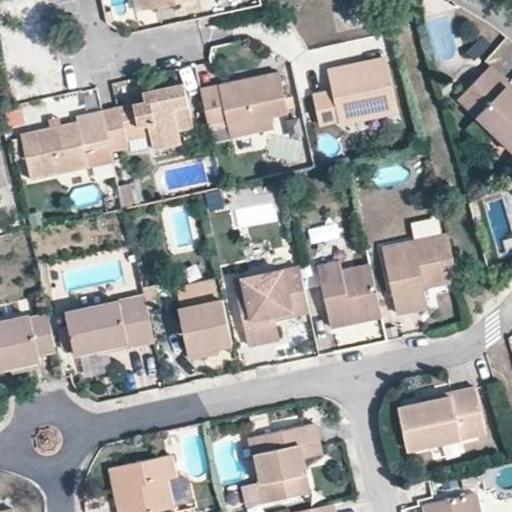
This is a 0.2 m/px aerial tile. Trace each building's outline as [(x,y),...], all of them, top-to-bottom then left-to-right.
[(153,0),(143,0),(147,9),(155,7),(153,0)] [(324,70),(325,76),(383,64),(382,58),(324,70)] [(383,64),(325,76),(329,92),(310,96),(317,126),(393,110),(383,64)] [(460,99),(511,149),(511,91),(507,87),(509,85),(490,67),(460,99)] [(72,70),(72,82),(114,83),(114,70),(72,70)] [(281,71),(200,90),(208,127),(228,123),(271,114),(289,110),(281,71)] [(126,144),(124,138),(120,118),(131,116),(132,122),(145,120),(148,134),(151,145),(179,140),(176,127),(191,123),(182,83),(142,92),(143,99),(100,108),(109,147),(126,144)] [(109,147),(100,108),(78,113),(80,120),(22,133),(31,178),(112,160),(109,147)] [(274,127),(271,114),(228,123),(230,136),(274,127)] [(120,118),(124,138),(148,134),(145,120),(132,122),(131,116),(120,118)] [(134,206),(129,186),(120,189),(125,208),(134,206)] [(422,286),(457,277),(446,233),(382,247),(395,311),(426,305),(422,286)] [(381,314),(368,254),(318,265),(332,325),(381,314)] [(310,310),(301,267),(237,281),(250,344),(281,337),(276,318),(310,310)] [(163,312),(158,289),(145,292),(145,294),(150,315),(163,312)] [(150,315),(145,294),(66,311),(75,354),(128,342),(129,345),(155,340),(150,315)] [(206,354),(234,348),(223,301),(179,310),(191,362),(207,359),(206,354)] [(38,353),(55,350),(48,313),(30,316),(30,314),(0,320),(0,366),(23,362),(25,369),(41,367),(38,353)] [(478,387),(453,393),(454,397),(403,409),(413,454),(489,436),(478,387)] [(316,422),(252,436),(261,482),(242,486),(246,504),(310,490),(303,456),(322,452),(316,422)] [(111,466),(120,511),(143,511),(152,510),(173,506),(168,478),(176,476),(171,453),(111,466)] [(427,504),(428,511),(481,511),(478,493),(427,504)] [(335,511),(333,502),(289,511),(288,511),(335,511)]
